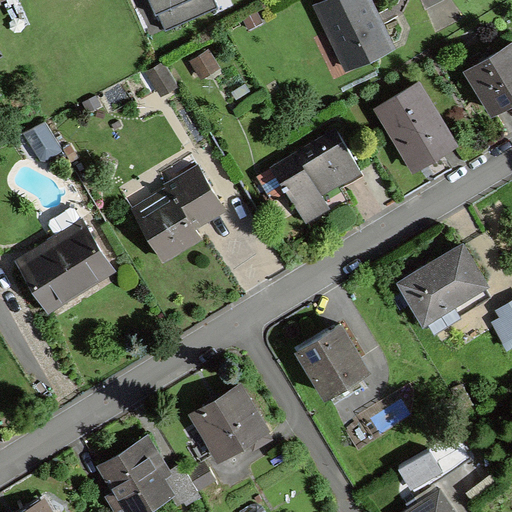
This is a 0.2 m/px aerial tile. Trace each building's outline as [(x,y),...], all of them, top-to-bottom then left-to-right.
[(215,0),(148,0),(165,39),(222,16),(215,0)] [(372,0),(326,0),(320,3),(351,66),(394,45),(378,13),(372,0)] [(511,41),(471,66),(495,106),(511,95),(511,41)] [(164,62),(153,69),(165,90),(176,83),(164,62)] [(420,78),(378,104),(414,162),(438,147),(456,137),(420,78)] [(364,167),(361,162),(338,125),(274,164),(305,214),(328,200),(323,191),(340,181),(364,167)] [(61,155),(48,148),(43,156),(56,164),(61,155)] [(369,156),(361,162),(364,167),(372,161),(369,156)] [(200,166),(169,185),(175,195),(142,215),(166,256),(188,242),(203,234),(194,220),(222,203),(200,166)] [(323,191),(328,200),(338,194),(345,190),(340,181),(323,191)] [(84,217),(65,228),(69,235),(88,223),(84,217)] [(69,235),(65,228),(39,244),(43,251),(24,261),(49,303),(84,282),(113,266),(88,223),(69,235)] [(402,280),(424,316),(483,278),(484,278),(462,242),(429,263),(402,280)] [(43,251),(39,244),(20,254),(24,261),(43,251)] [(483,278),(424,316),(433,329),(492,292),(483,278)] [(511,299),(498,308),(511,330),(511,299)] [(320,335),(301,346),(327,389),(369,363),(343,321),(320,335)] [(197,413),(201,421),(220,451),(222,455),(251,438),(256,445),(272,435),(242,386),(216,401),(197,413)] [(220,451),(201,421),(186,430),(204,461),(220,451)] [(443,464),(431,472),(436,480),(470,458),(452,430),(430,444),(443,464)] [(118,488),(126,502),(132,511),(134,511),(171,490),(152,458),(162,452),(152,437),(143,443),(141,440),(123,451),(103,463),(118,488)] [(430,444),(401,464),(409,476),(426,464),(431,472),(443,464),(430,444)] [(185,496),(199,487),(190,473),(183,462),(169,470),(185,496)] [(190,473),(199,487),(214,477),(206,463),(190,473)] [(451,511),(450,510),(455,507),(440,486),(403,511),(451,511)] [(116,508),(126,502),(118,488),(108,494),(116,508)] [(53,511),(46,500),(24,511),(53,511)]
